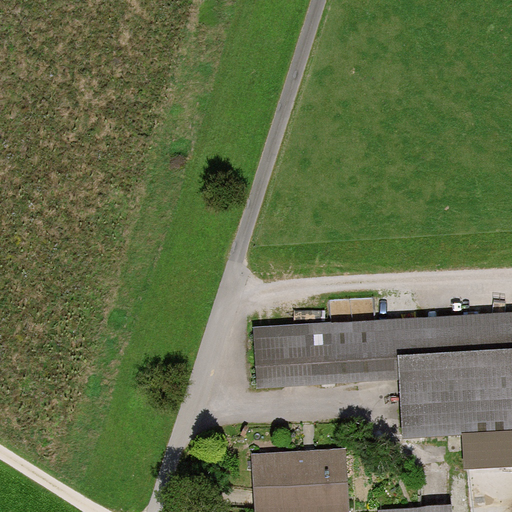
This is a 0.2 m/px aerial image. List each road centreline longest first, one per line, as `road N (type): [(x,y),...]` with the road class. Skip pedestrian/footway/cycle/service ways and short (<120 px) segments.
road 1 (unclassified): [(318,0),(229,296),(153,511)]
road 2 (track): [(229,296),(511,272)]
